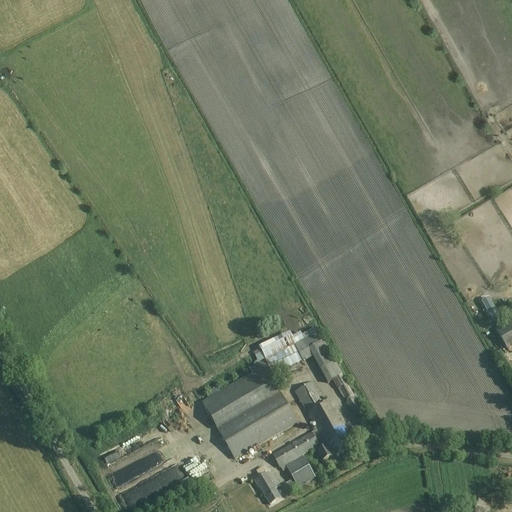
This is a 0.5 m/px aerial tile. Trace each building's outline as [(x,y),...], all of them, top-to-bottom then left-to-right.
[(493,322),(500,318),(488,298),(482,302),(493,322)] [(511,321),(495,330),(507,350),(511,347),(511,321)] [(298,424),(270,377),(302,362),(303,363),(313,358),(327,384),(334,381),(355,416),(364,411),(316,328),(301,337),(294,340),(292,336),(260,351),(265,360),(257,365),(260,369),(209,399),(207,397),(200,401),(235,460),(298,424)] [(355,390),(364,386),(360,379),(352,383),(355,390)] [(315,478),(302,456),(316,448),(318,451),(317,451),(322,461),(328,458),(332,456),(331,454),(333,452),(336,457),(353,448),(345,435),(348,433),(330,401),(325,404),(313,383),(295,394),(307,414),(317,431),(272,457),(280,469),(285,466),(298,489),(315,478)] [(349,432),(354,440),(359,437),(355,429),(349,432)] [(439,475),(450,475),(450,462),(439,462),(439,475)] [(131,468),(115,476),(123,491),(133,485),(130,480),(136,477),(131,468)] [(272,473),(269,475),(267,473),(266,474),(263,468),(256,472),(260,479),(254,482),(258,489),(259,488),(270,506),(281,499),(275,490),(281,487),(272,473)] [(280,488),(287,498),(294,494),(288,483),(280,488)] [(465,511),(486,511),(490,510),(484,499),(468,509),(469,510),(465,511)]
